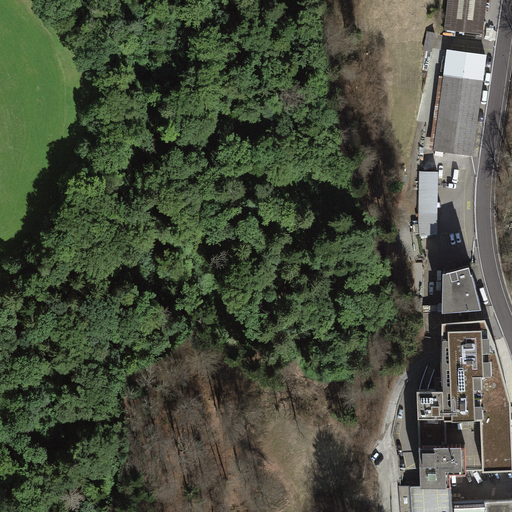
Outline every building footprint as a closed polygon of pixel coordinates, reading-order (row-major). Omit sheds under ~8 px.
[(487,0),(448,0),(446,30),(484,33),(487,0)] [(486,54),(446,48),(432,149),(472,155),(486,54)] [(439,234),(440,169),(421,168),(420,234),(439,234)] [(446,266),(442,266),(441,305),(481,301),(472,267),(470,267),(469,258),(446,264),(446,266)] [(444,320),(442,358),(443,385),(417,386),(420,440),(446,439),(445,416),(481,415),(483,468),(511,466),(511,425),(511,397),(494,339),(485,316),(444,320)] [(446,439),(420,440),(422,484),(450,483),(449,470),(465,469),(464,438),(446,439)] [(422,484),(400,487),(401,511),(452,511),(452,503),(450,483),(422,484)] [(511,511),(511,499),(452,503),(452,511),(511,511)]
